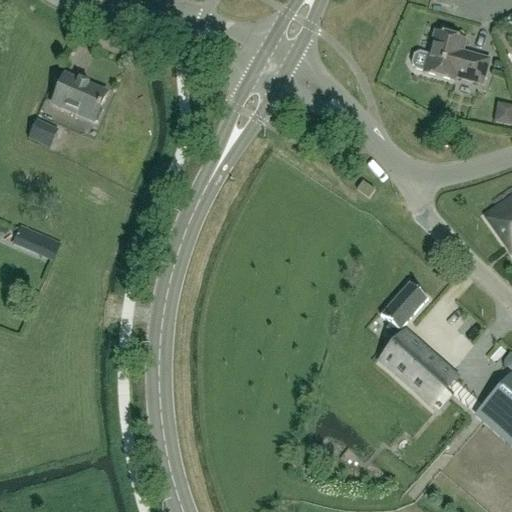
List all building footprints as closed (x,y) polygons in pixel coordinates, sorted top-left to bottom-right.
[(433,33),(427,56),(418,53),(412,56),(410,65),(413,70),(422,73),(422,74),(453,82),(454,79),(481,86),(488,61),(461,53),(464,42),(433,33)] [(101,112),(98,110),(105,94),(86,86),(87,84),(77,80),(76,82),(63,76),(50,105),(95,125),(101,112)] [(56,131),(34,122),(26,140),(48,150),(56,131)] [(361,183),(356,191),(368,199),(373,191),(361,183)] [(511,197),(483,218),(511,259),(511,197)] [(49,243),(42,258),(52,263),(59,247),(49,243)] [(407,285),(379,317),(388,326),(384,331),(397,343),(381,362),(420,397),(430,405),(444,390),(452,380),(398,333),(425,302),(426,301),(407,285)] [(511,382),(508,378),(478,412),(511,441),(511,382)]
